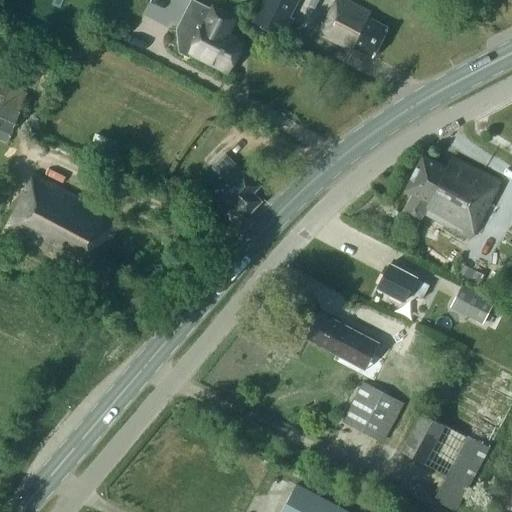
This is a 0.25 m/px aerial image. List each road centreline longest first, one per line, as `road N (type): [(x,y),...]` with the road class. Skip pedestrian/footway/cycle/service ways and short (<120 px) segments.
road 1 (primary): [(19,511),(305,186),(388,121),(511,54)]
road 2 (unclassified): [(65,511),(331,200),(384,158),(511,85)]
